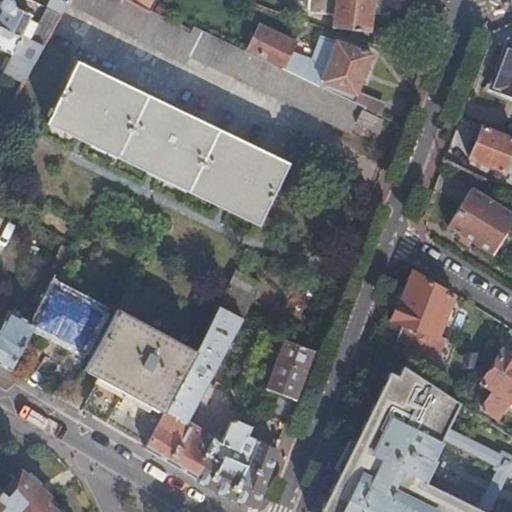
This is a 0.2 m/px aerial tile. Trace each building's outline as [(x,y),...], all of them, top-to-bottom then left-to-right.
[(0,70),(0,73),(20,84),(58,14),(44,7),(42,6),(38,15),(35,21),(27,17),(28,15),(8,7),(11,4),(11,2),(10,0),(0,0),(0,49),(8,54),(0,70)] [(47,0),(44,7),(58,14),(65,2),(65,0),(47,0)] [(357,122),(363,109),(353,104),(354,101),(318,84),(283,67),(247,50),(192,24),(189,30),(150,10),(131,0),(130,0),(65,0),(65,2),(184,61),(188,53),(352,132),(357,122)] [(131,0),(150,10),(155,0),(131,0)] [(308,0),(307,11),(332,14),(334,0),(308,0)] [(334,0),(332,14),(330,27),(368,32),(373,0),(334,0)] [(247,50),(283,67),(289,54),(294,44),(258,27),(247,50)] [(372,44),(398,52),(400,30),(373,28),(372,44)] [(283,67),(318,84),(333,41),(319,36),(310,61),(289,54),(283,67)] [(333,41),(318,84),(354,101),(371,54),(333,41)] [(511,42),(510,42),(492,85),(491,85),(489,88),(493,90),(494,88),(508,95),(507,98),(511,100),(511,42)] [(45,118),(263,221),(291,162),(72,59),(50,107),(47,106),(43,115),(45,116),(45,118)] [(363,109),(357,122),(377,131),(383,119),(363,109)] [(468,158),(501,171),(511,141),(511,138),(480,127),(468,158)] [(445,227),(489,254),(511,216),(511,214),(469,188),(445,227)] [(32,301),(40,306),(51,285),(70,251),(61,246),(32,301)] [(409,271),(398,300),(395,299),(388,319),(401,323),(392,345),(419,361),(444,371),(454,343),(435,335),(450,296),(409,271)] [(215,308),(238,320),(257,284),(233,272),(215,308)] [(31,324),(89,356),(109,318),(110,318),(51,285),(40,306),(31,323),(31,324)] [(238,320),(215,308),(189,359),(164,409),(186,423),(238,320)] [(0,365),(6,369),(31,324),(31,323),(7,310),(0,323),(0,365)] [(146,443),(164,409),(189,359),(109,318),(89,356),(82,370),(97,379),(82,406),(146,443)] [(278,418),(287,422),(314,349),(284,338),(266,387),(282,394),(277,406),(281,408),(278,418)] [(480,408),(494,417),(505,399),(509,401),(511,396),(511,357),(499,349),(479,382),(492,390),(480,408)] [(456,402),(400,366),(395,376),(386,372),(378,389),(377,389),(320,506),(321,506),(317,511),(482,511),(475,508),(422,482),(432,462),(427,460),(432,451),(434,452),(436,447),(434,446),(437,440),(442,430),(456,402)] [(164,409),(146,443),(143,448),(167,462),(195,478),(214,440),(186,423),(164,409)] [(257,503),(277,449),(247,436),(250,427),(236,421),(230,423),(222,444),(214,439),(214,440),(195,478),(217,491),(251,505),(257,503)] [(475,508),(482,511),(485,511),(503,477),(507,479),(511,468),(511,459),(498,453),(496,456),(442,430),(437,440),(491,466),(489,470),(493,472),(475,508)] [(0,511),(57,511),(44,500),(48,495),(42,490),(19,469),(0,491),(0,511)]
